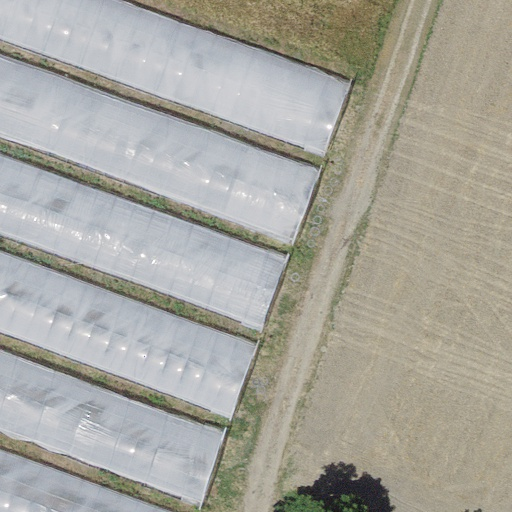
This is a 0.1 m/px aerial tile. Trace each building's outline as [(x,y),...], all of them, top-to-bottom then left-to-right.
[(0,222),(273,306),(296,231),(48,155),(55,132),(110,149),(129,88),(0,49),(0,222)] [(351,92),(240,49),(217,108),(328,151),(351,92)] [(227,213),(305,225),(315,162),(237,150),(227,213)] [(0,417),(213,483),(262,324),(0,243),(0,417)] [(0,511),(183,511),(0,447),(0,511)]
